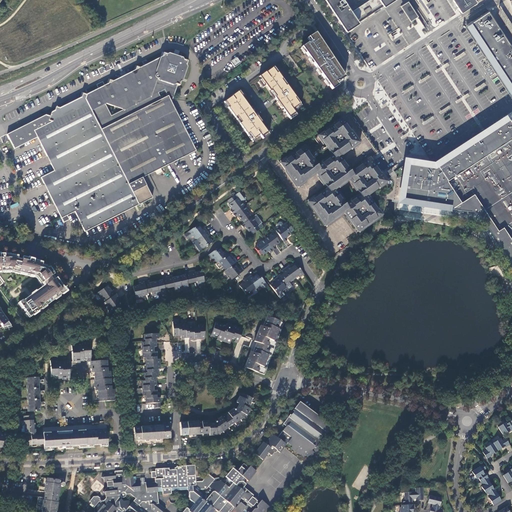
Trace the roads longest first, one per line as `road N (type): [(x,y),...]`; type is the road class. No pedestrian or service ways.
road 1 (unclassified): [(353,89),(122,254),(88,267)]
road 2 (tertiary): [(292,382),(355,389),(467,420)]
road 3 (residential): [(322,289),(291,248),(261,270),(227,234)]
road 4 (tertiary): [(283,386),(244,442),(176,456)]
road 5 (residential): [(227,234),(191,259),(124,276),(126,288)]
road 6 (tertiary): [(121,460),(0,461)]
